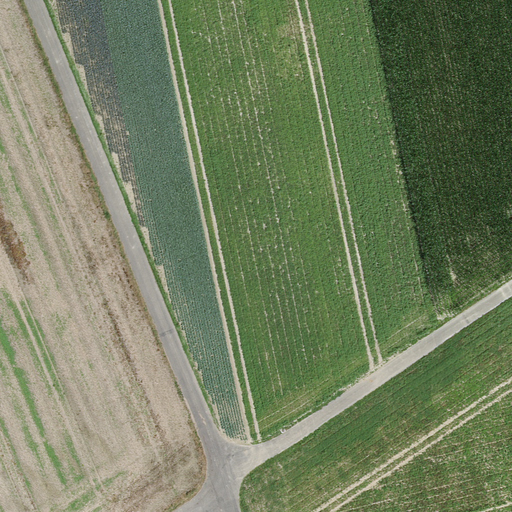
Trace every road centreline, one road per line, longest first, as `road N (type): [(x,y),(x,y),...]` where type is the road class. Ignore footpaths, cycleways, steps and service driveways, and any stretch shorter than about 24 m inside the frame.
road 1 (track): [(232,511),(28,0)]
road 2 (track): [(511,288),(179,511)]
